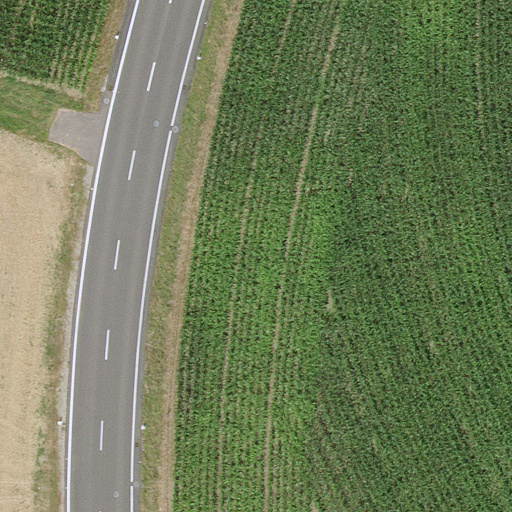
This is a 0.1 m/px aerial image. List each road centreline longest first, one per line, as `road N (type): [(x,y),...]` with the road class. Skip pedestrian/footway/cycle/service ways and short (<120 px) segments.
road 1 (tertiary): [(93,511),(100,283),(163,0)]
road 2 (track): [(128,145),(0,97)]
